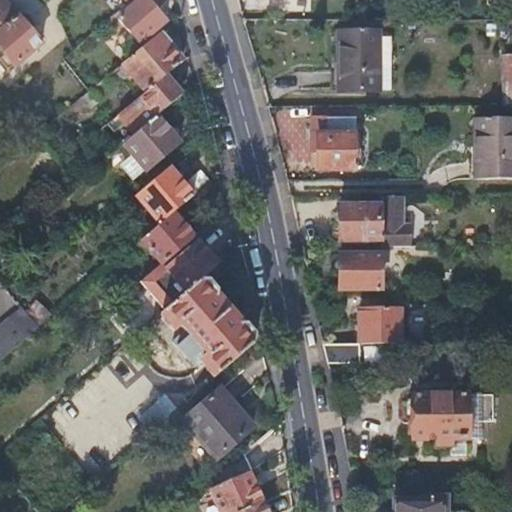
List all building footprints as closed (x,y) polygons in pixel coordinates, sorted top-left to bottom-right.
[(164,24),(143,0),(142,0),(117,21),(138,46),(164,24)] [(0,56),(12,70),(39,47),(0,4),(0,56)] [(375,32),(334,32),(335,92),(376,93),(375,32)] [(131,78),(144,94),(165,76),(181,63),(157,37),(117,70),(126,81),(131,78)] [(511,56),(496,57),(496,107),(511,107),(511,56)] [(144,94),(138,99),(155,118),(182,96),(165,76),(144,94)] [(85,96),(75,104),(83,114),(94,106),(85,96)] [(155,118),(123,146),(144,172),(177,145),(155,118)] [(349,121),(307,120),(308,148),(313,149),(314,170),(349,170),(349,121)] [(511,120),(472,120),(472,179),(511,178),(511,120)] [(43,156),(35,169),(50,178),(58,165),(43,156)] [(135,199),(159,227),(173,215),(191,199),(169,172),(135,199)] [(402,198),(377,198),(377,207),(402,207),(402,198)] [(402,207),(377,207),(337,207),(337,244),(378,244),(378,249),(409,249),(409,227),(402,226),(402,207)] [(159,266),(160,265),(193,238),(173,215),(159,227),(140,243),(159,266)] [(163,313),(185,295),(199,283),(217,267),(198,245),(165,272),(159,266),(138,283),(142,288),(147,294),(163,313)] [(378,257),(338,257),(338,292),(379,293),(378,257)] [(163,313),(159,317),(171,330),(178,325),(184,332),(176,338),(179,343),(175,348),(194,369),(201,364),(213,380),(254,345),(251,342),(255,339),(243,325),(239,328),(214,298),(216,292),(208,282),(199,283),(185,295),(163,313)] [(357,308),(357,346),(398,346),(398,309),(357,308)] [(0,324),(0,361),(37,331),(17,309),(0,324)] [(357,346),(321,346),(326,364),(358,363),(357,346)] [(147,380),(132,387),(140,404),(155,397),(147,380)] [(249,430),(216,391),(180,422),(213,461),(249,430)] [(466,442),(465,397),(411,397),(411,405),(406,404),(406,418),(411,418),(412,442),(434,442),(434,448),(448,448),(448,459),(464,459),(464,442),(466,442)] [(476,397),(465,397),(466,442),(476,442),(476,397)] [(243,453),(214,477),(218,486),(209,491),(218,511),(235,511),(260,501),(248,473),(250,471),(243,453)] [(442,511),(442,500),(429,500),(429,498),(427,498),(427,500),(426,500),(426,497),(417,497),(417,502),(392,502),(391,511),(442,511)] [(264,511),(260,501),(235,511),(264,511)]
